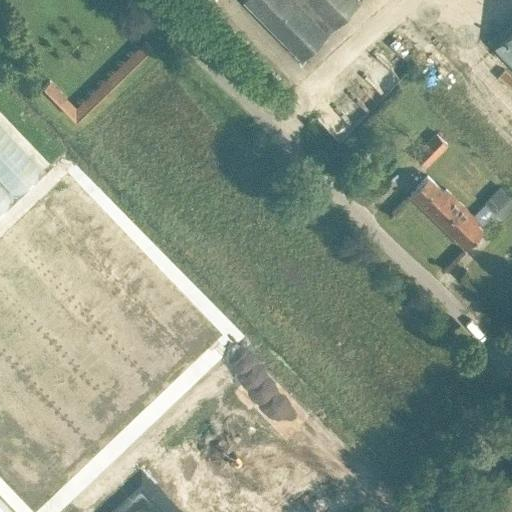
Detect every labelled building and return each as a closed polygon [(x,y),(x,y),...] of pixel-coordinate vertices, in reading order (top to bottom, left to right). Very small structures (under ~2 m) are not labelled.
[(431,0),(319,0),(305,15),(418,128),(489,57),(431,0)] [(511,25),(495,42),(511,60),(511,25)] [(53,76),(44,84),(75,118),(94,101),(87,93),(77,102),(53,76)] [(511,92),(447,157),(511,221),(511,92)] [(0,123),(0,218),(48,173),(0,123)] [(438,130),(415,149),(428,164),(451,144),(438,130)] [(262,160),(226,195),(249,218),(284,182),(262,160)] [(410,190),(464,247),(486,225),(432,169),(410,190)] [(366,265),(331,300),(353,323),(389,287),(366,265)] [(12,511),(0,499),(0,511),(12,511)]
